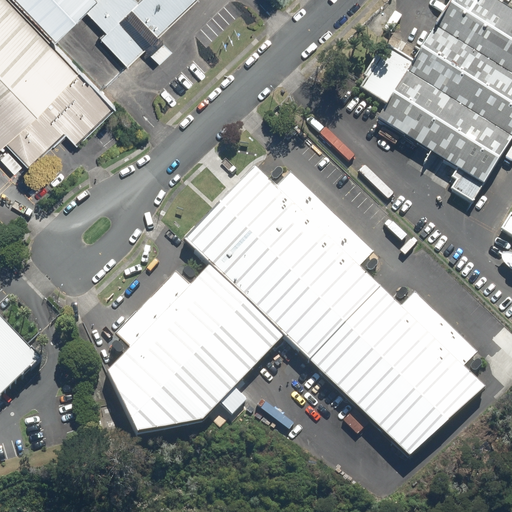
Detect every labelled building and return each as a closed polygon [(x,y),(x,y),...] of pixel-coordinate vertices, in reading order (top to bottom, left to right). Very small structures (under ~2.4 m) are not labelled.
[(114,106),(10,0),(0,0),(0,139),(4,136),(29,163),(63,131),(75,143),(114,106)] [(16,0),(50,34),(81,4),(105,29),(99,35),(126,64),(192,0),(16,0)] [(511,13),(490,0),(452,0),(375,121),(480,188),(511,138),(511,13)] [(487,391),(253,169),(182,243),(284,340),(411,460),(487,391)] [(511,218),(509,217),(500,230),(511,236),(511,218)] [(206,421),(284,340),(209,269),(191,288),(177,275),(117,337),(131,351),(110,373),(140,436),(206,421)] [(0,396),(37,361),(0,322),(0,396)]
